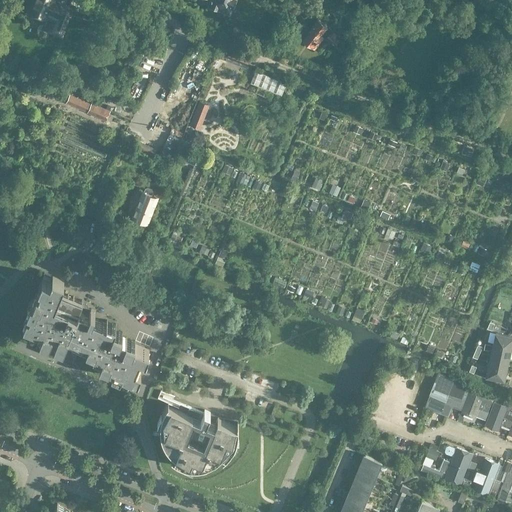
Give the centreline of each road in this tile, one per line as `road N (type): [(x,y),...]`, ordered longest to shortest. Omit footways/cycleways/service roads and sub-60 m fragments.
road 1 (residential): [(323,511),(360,421),(426,442),(445,426),(502,449)]
road 2 (residential): [(169,499),(46,448)]
road 3 (residential): [(38,464),(151,511)]
